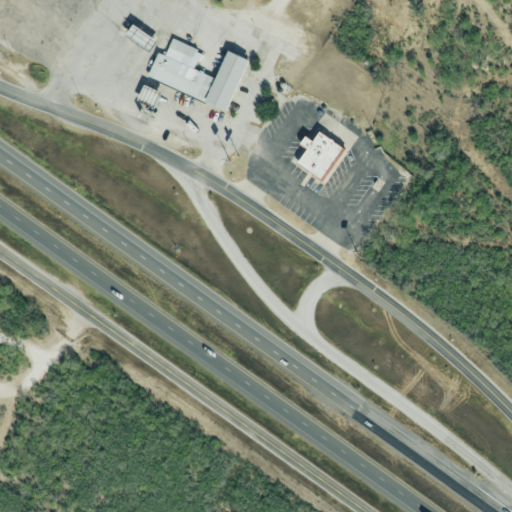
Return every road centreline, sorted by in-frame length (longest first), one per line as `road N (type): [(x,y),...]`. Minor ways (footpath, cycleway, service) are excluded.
road 1 (motorway): [(500,511),(0,149)]
road 2 (tertiary): [(511,411),(352,274),(176,163),(0,91)]
road 3 (motorway): [(0,209),(422,511)]
road 4 (motorway): [(511,490),(305,334),(241,262),(176,163)]
road 5 (tertiary): [(361,511),(0,254)]
